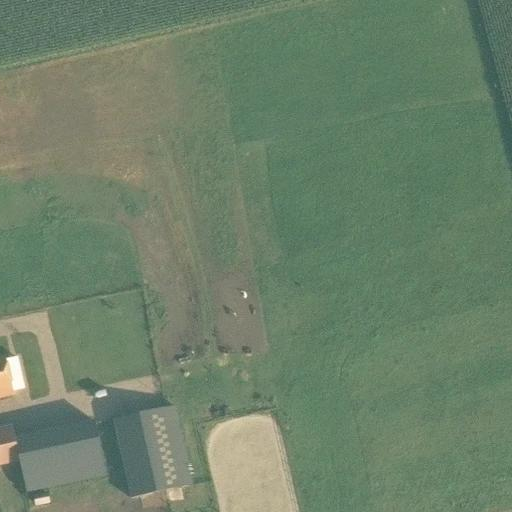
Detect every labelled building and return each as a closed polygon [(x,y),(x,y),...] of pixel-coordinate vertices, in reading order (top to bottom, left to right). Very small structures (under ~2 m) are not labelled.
[(0,358),(0,398),(12,396),(4,358),(0,358)] [(111,421),(129,501),(188,487),(174,421),(167,423),(164,409),(111,421)] [(94,423),(14,439),(19,463),(24,493),(105,476),(94,423)] [(0,430),(0,467),(19,463),(14,439),(11,428),(0,430)] [(34,496),(36,506),(48,504),(46,493),(34,496)]
